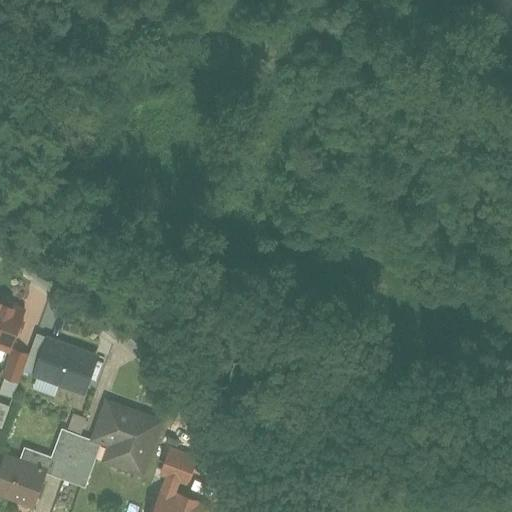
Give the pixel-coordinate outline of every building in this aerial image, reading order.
[(26,304),(0,295),(0,362),(6,364),(26,304)] [(102,352),(47,334),(33,377),(88,395),(102,352)] [(168,417),(105,395),(84,454),(146,477),(168,417)] [(200,455),(170,445),(147,511),(222,511),(231,488),(193,476),(200,455)] [(46,464),(4,449),(0,458),(0,495),(31,506),(46,464)]
